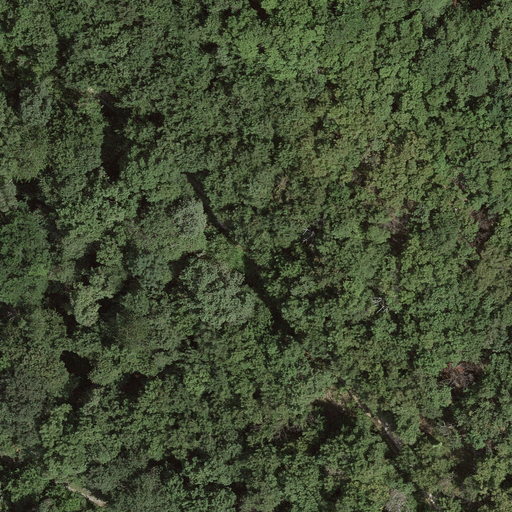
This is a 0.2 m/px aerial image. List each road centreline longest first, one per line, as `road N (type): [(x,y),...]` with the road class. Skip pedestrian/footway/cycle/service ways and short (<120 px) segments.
road 1 (track): [(0,16),(202,188),(384,423),(437,511)]
road 2 (track): [(119,511),(0,454)]
